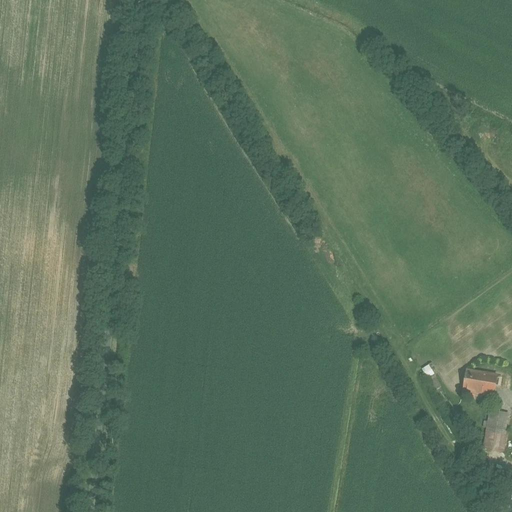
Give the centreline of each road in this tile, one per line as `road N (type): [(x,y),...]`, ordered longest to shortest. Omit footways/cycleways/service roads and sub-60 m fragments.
road 1 (track): [(179,0),(507,511)]
road 2 (unclassified): [(143,0),(93,511)]
